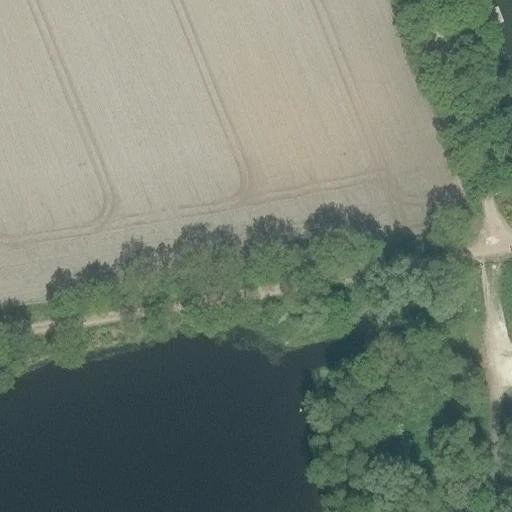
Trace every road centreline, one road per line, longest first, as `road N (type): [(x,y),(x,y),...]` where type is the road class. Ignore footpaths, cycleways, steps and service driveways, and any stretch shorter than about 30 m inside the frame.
road 1 (track): [(0,332),(497,248)]
road 2 (track): [(497,248),(492,212),(417,0)]
